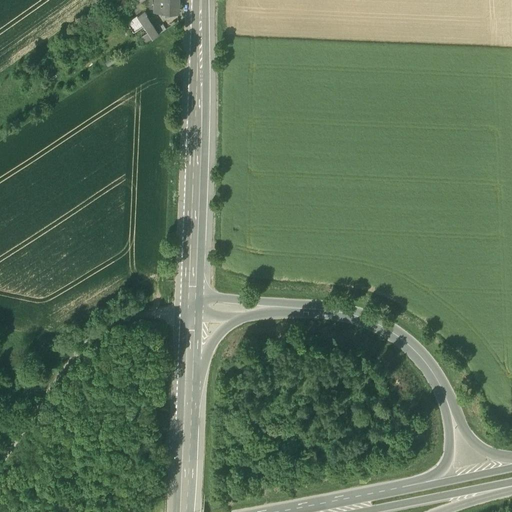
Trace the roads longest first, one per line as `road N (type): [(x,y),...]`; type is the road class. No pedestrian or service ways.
road 1 (secondary): [(191,309),(201,0)]
road 2 (track): [(0,463),(93,328),(133,312),(191,309)]
road 3 (primary): [(256,309),(319,308),(377,324),(427,363),(449,411)]
road 4 (secondary): [(183,511),(188,382)]
